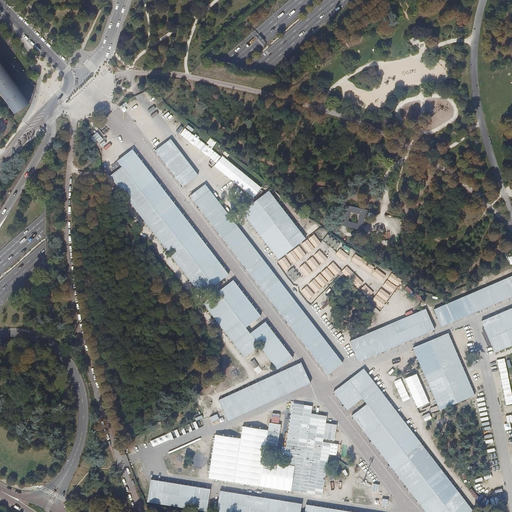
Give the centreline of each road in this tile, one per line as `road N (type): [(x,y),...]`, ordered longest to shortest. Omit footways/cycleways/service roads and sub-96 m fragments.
road 1 (trunk): [(0,292),(336,0)]
road 2 (trunk): [(303,0),(0,262)]
road 3 (trunk): [(0,334),(42,339),(78,381),(82,431),(63,478)]
road 4 (trunk): [(47,108),(40,151),(0,217)]
